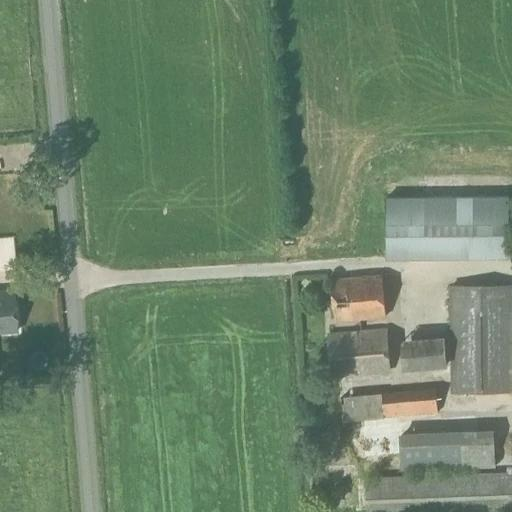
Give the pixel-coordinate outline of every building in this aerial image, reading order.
[(387,195),(387,255),(509,255),(509,195),(387,195)] [(336,321),(385,316),(381,276),(332,281),(336,321)] [(511,312),(510,313),(510,285),(450,287),(450,392),(511,391),(511,312)] [(0,332),(15,332),(12,290),(0,290),(0,332)] [(333,374),(388,370),(384,330),(330,334),(333,374)] [(403,370),(444,366),(442,339),(400,342),(403,370)] [(341,421),(384,417),(438,413),(435,387),(339,394),(341,421)] [(511,511),(511,475),(367,480),(367,511),(511,511)]
